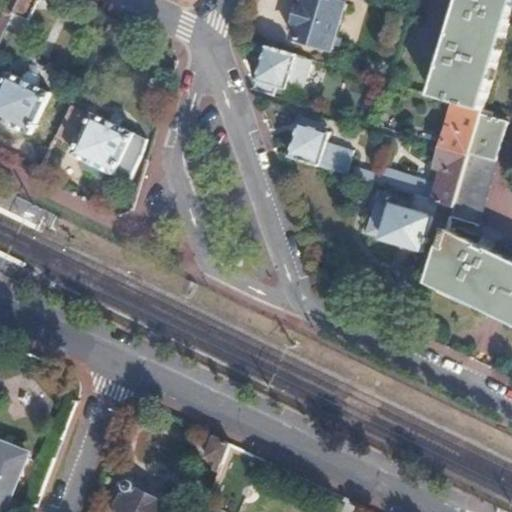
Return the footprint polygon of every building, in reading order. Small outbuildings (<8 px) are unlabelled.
[(0,22),(7,26),(19,0),(3,0),(0,7),(0,22)] [(22,33),(38,0),(19,0),(7,26),(22,33)] [(347,6),(327,0),(305,0),(294,39),(333,51),(347,6)] [(507,27),(511,12),(470,0),(467,0),(463,14),(507,27)] [(511,0),(470,0),(511,12),(511,10),(511,0)] [(482,111),(507,27),(463,14),(438,98),(455,103),(482,111)] [(301,93),(310,60),(267,48),(255,89),(274,95),(277,85),(301,93)] [(0,118),(30,134),(50,93),(36,86),(39,79),(38,75),(29,71),(25,73),(22,79),(8,72),(0,89),(0,118)] [(467,162),(481,115),(482,111),(455,103),(440,154),(467,162)] [(70,142),(83,112),(70,106),(55,135),(70,142)] [(141,155),(148,139),(94,113),(73,155),(116,175),(118,172),(129,177),(140,155),(141,155)] [(477,225),(507,123),(481,115),(467,162),(453,209),(450,217),(477,225)] [(323,157),(328,140),(328,138),(327,134),(325,132),(320,131),(321,129),(302,124),(291,159),(379,186),(380,179),(347,169),(349,165),(323,157)] [(453,209),(467,162),(440,154),(435,170),(444,172),(435,204),(453,209)] [(407,195),(412,181),(383,172),(379,186),(396,191),(407,195)] [(438,258),(446,231),(450,217),(453,209),(435,204),(418,198),(413,214),(392,207),(390,212),(373,206),(364,236),(438,258)] [(511,262),(490,252),(489,254),(478,249),(479,246),(446,231),(438,258),(431,285),(511,324),(511,262)] [(27,385),(16,398),(32,412),(43,399),(27,385)] [(216,473),(226,445),(212,437),(204,459),(213,462),(211,471),(216,473)] [(0,511),(24,455),(0,445),(0,511)] [(176,511),(177,511),(177,506),(169,502),(165,504),(134,490),(133,485),(125,481),(121,482),(120,486),(117,485),(113,495),(118,498),(113,510),(117,511),(176,511)]
